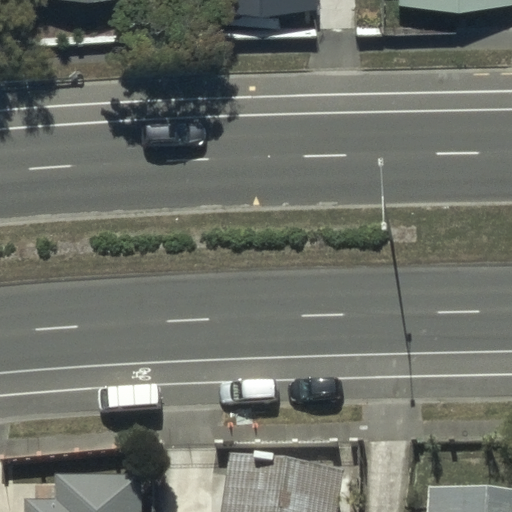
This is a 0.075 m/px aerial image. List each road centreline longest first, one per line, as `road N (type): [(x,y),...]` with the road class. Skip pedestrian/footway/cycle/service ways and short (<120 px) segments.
road 1 (primary): [(511,307),(235,312),(0,328)]
road 2 (primary): [(0,172),(511,151)]
